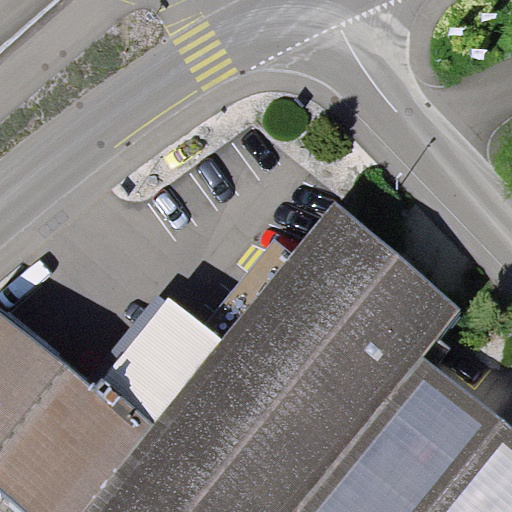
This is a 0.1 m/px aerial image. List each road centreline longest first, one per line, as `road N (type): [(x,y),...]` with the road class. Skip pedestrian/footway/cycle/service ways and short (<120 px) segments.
road 1 (residential): [(0,207),(117,113),(315,0)]
road 2 (residential): [(325,0),(378,87),(511,229)]
